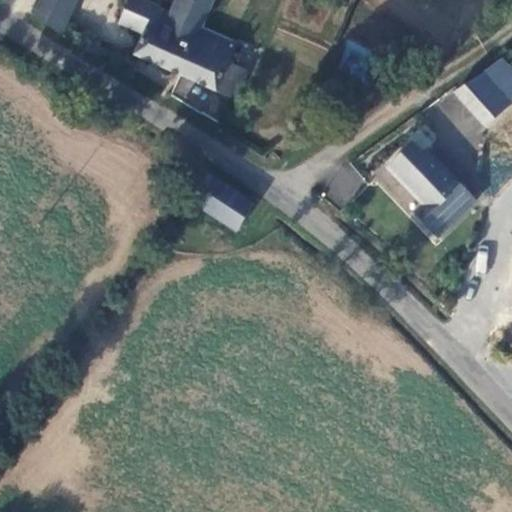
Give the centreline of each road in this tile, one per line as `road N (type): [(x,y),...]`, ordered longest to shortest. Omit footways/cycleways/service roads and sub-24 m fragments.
road 1 (unclassified): [(0,17),(279,190),(386,279),(511,420)]
road 2 (track): [(279,190),(511,34)]
